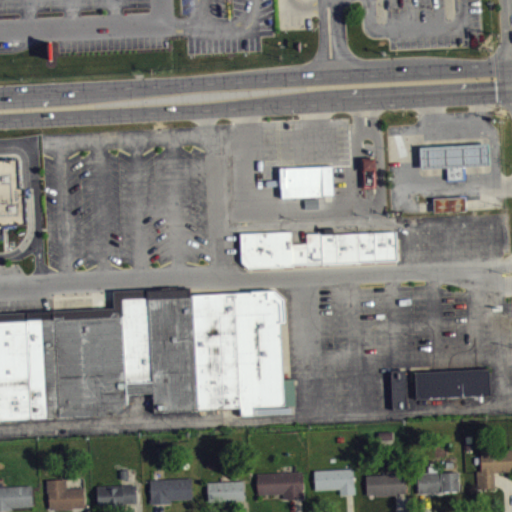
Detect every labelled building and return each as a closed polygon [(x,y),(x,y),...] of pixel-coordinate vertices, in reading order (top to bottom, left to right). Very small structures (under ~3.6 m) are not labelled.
[(447,180),(446,166),(419,168),(417,147),(484,142),(486,163),(461,165),(462,179),(447,180)] [(361,158),(375,157),(376,186),(362,187),(361,158)] [(0,160),(17,159),(18,187),(23,187),(24,223),(0,223),(0,160)] [(282,172),(284,202),(335,200),(334,170),(282,172)] [(431,198),(432,212),(463,210),(463,196),(431,198)] [(237,233),(237,263),(245,270),(291,269),(290,266),(398,264),(396,231),(305,235),(304,244),(290,244),(289,232),(237,233)] [(419,237),(420,249),(433,249),(432,237),(419,237)] [(0,315),(0,421),(111,418),(126,407),(126,395),(152,393),(152,413),(239,409),(239,418),(252,417),(252,409),(294,408),(293,383),(279,382),(277,323),(281,323),(280,300),(271,293),(186,296),(186,290),(146,292),(111,293),(112,310),(0,315)] [(414,398),(488,395),(486,367),(413,370),(414,398)] [(406,407),(405,368),(389,368),(391,408),(406,407)] [(475,471),(476,488),(495,487),(495,472),(511,471),(511,460),(511,449),(479,450),(480,470),(475,471)] [(313,470),(314,489),(338,488),(339,494),(356,493),(355,486),(353,486),(353,481),(355,481),(353,468),(313,470)] [(256,473),(256,484),(257,493),(282,493),(282,498),(293,498),(303,497),(302,471),(256,473)] [(417,493),(416,476),(458,472),(459,492),(417,493)] [(365,474),(366,494),(376,494),(378,495),(394,494),(394,493),(406,493),(406,473),(365,474)] [(149,479),(151,498),(149,499),(149,504),(171,502),(170,499),(192,498),(191,477),(149,479)] [(46,479),(46,492),(48,492),(48,508),(54,508),(54,510),(71,509),(71,507),(84,506),(83,487),(66,487),(65,478),(46,479)] [(206,481),(244,479),(245,499),(207,502),(206,481)] [(0,510),(12,510),(11,507),(32,505),(31,484),(2,486),(2,482),(0,481),(0,510)] [(96,485),(136,484),(137,502),(124,502),(124,505),(96,506),(96,485)]
